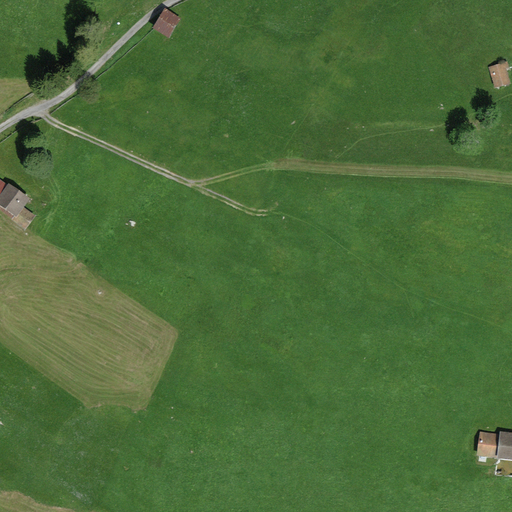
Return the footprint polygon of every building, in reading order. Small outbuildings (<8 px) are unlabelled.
[(181,19),(164,8),(152,28),(169,38),(181,19)] [(507,62),(489,67),(495,88),(510,83),(506,69),(509,68),(507,62)] [(7,186),(0,180),(0,210),(11,219),(25,230),(35,216),(22,207),(28,199),(8,185),(7,186)] [(511,432),(500,431),(500,434),(497,458),(497,459),(511,460),(511,432)] [(500,434),(480,432),(477,456),(497,458),(500,434)]
